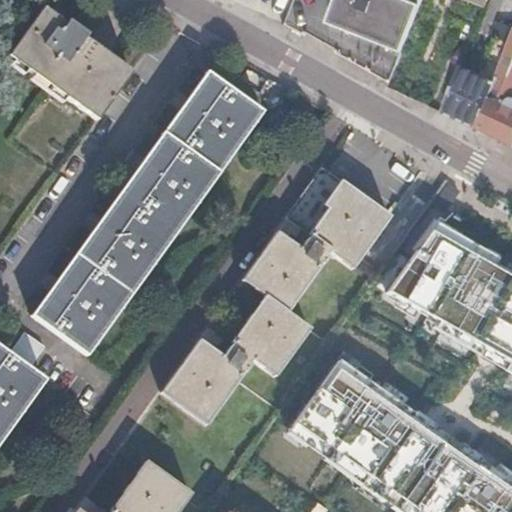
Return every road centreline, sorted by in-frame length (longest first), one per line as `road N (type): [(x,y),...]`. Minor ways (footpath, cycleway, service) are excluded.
road 1 (residential): [(354,96),(51,511)]
road 2 (unknown): [(497,178),(255,511)]
road 3 (residential): [(0,291),(200,11)]
road 4 (tertiary): [(354,96),(511,186)]
road 5 (tertiary): [(200,11),(354,96)]
